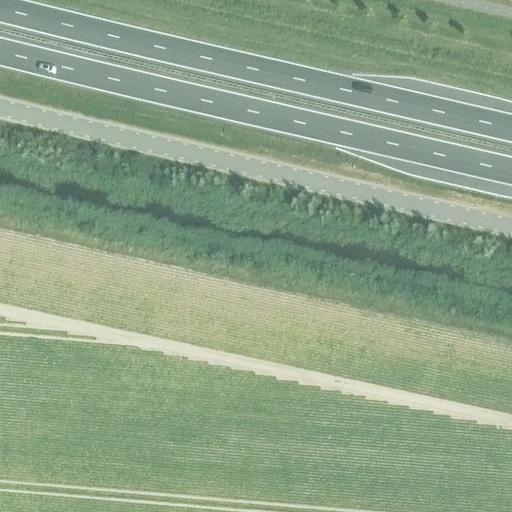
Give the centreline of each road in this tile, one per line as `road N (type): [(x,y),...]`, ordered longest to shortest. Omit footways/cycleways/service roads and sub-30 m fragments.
road 1 (trunk): [(511,129),(0,8)]
road 2 (tertiary): [(0,107),(511,227)]
road 3 (trunk): [(0,52),(511,170)]
